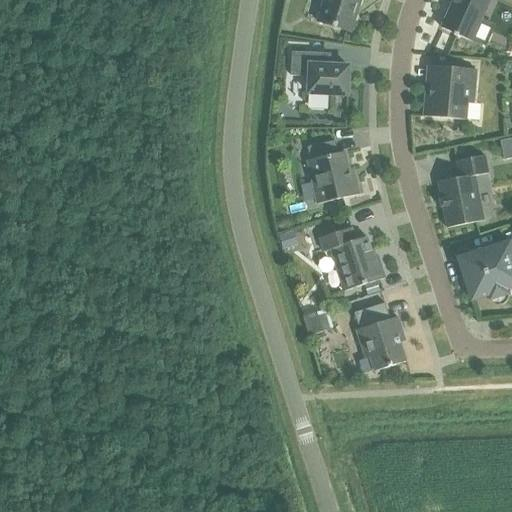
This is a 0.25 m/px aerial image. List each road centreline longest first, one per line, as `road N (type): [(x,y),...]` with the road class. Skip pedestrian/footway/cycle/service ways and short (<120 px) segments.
road 1 (tertiary): [(330,511),(245,242),(232,166),(247,0)]
road 2 (residential): [(463,350),(403,145),(402,65),(415,0)]
